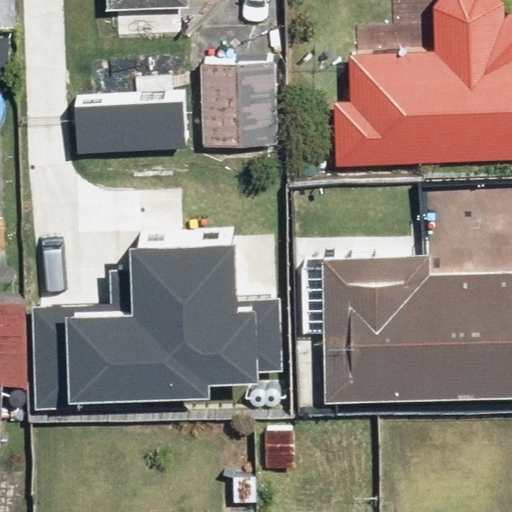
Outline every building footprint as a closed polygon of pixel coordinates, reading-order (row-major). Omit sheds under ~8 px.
[(109,0),(110,9),(198,5),(197,0),(109,0)] [(343,98),(341,153),(511,149),(511,10),(508,8),(508,0),(436,0),(434,50),(358,47),(355,98),(343,98)] [(281,59),(203,60),(203,147),(282,146),(281,59)] [(79,155),(186,147),(182,97),(76,105),(79,155)] [(329,242),(328,373),(293,373),(292,408),(327,409),(327,390),(511,390),(511,262),(444,263),(444,242),(329,242)] [(69,403),(210,398),(210,385),(259,383),(258,371),(283,370),(280,298),(238,299),(236,246),(131,250),(132,271),(110,272),(111,306),(34,308),(38,409),(69,408),(69,403)] [(0,300),(0,385),(25,387),(28,301),(0,300)]
